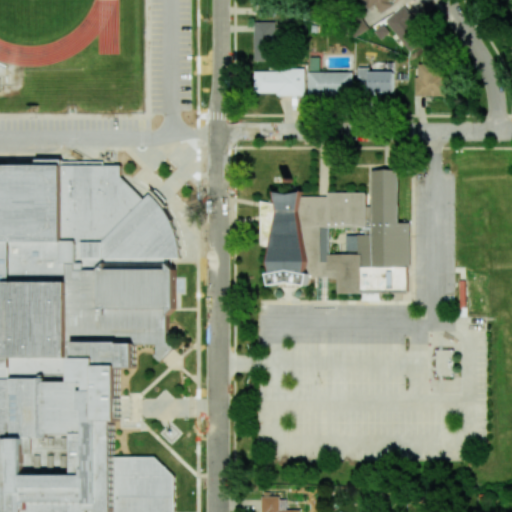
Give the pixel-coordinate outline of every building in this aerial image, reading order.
[(258,16),(276,15),(276,0),(251,0),(252,6),(258,6),(258,16)] [(361,0),(367,9),(375,5),(378,11),(395,2),(394,0),(361,0)] [(388,17),(404,52),(421,44),(405,9),(388,17)] [(276,21),(253,22),(254,61),(276,60),(276,21)] [(446,95),(446,64),(417,65),(417,77),(414,77),(415,96),(446,95)] [(394,72),(369,71),(369,68),(360,68),(359,92),(393,92),(394,72)] [(305,69),(257,70),(257,95),(305,94),(305,69)] [(353,71),(308,72),(309,96),(353,94),(353,71)] [(0,167),(120,167),(120,177),(143,200),(150,194),(164,209),(172,224),(177,242),(179,252),(179,259),(170,259),(171,266),(175,271),(175,309),(168,317),(168,342),(174,346),(174,351),(163,362),(161,362),(156,358),(156,356),(158,356),(158,345),(136,345),(136,371),(121,371),(121,425),(115,425),(115,457),(155,457),(174,476),(174,511),(1,511),(1,485),(0,485),(0,475),(1,475),(1,456),(0,456),(0,167)] [(259,201),(259,245),(271,248),(268,263),(270,274),(267,276),(269,287),(288,283),(307,287),(308,278),(318,277),(327,277),(337,279),(337,294),(407,294),(407,267),(409,267),(409,223),(397,223),(398,171),(371,172),(371,206),(365,206),(365,193),(327,193),(326,197),(301,197),(302,192),(288,195),(274,192),(276,205),(259,201)] [(300,511),(300,510),(279,510),(280,496),(262,496),(261,511),(300,511)]
